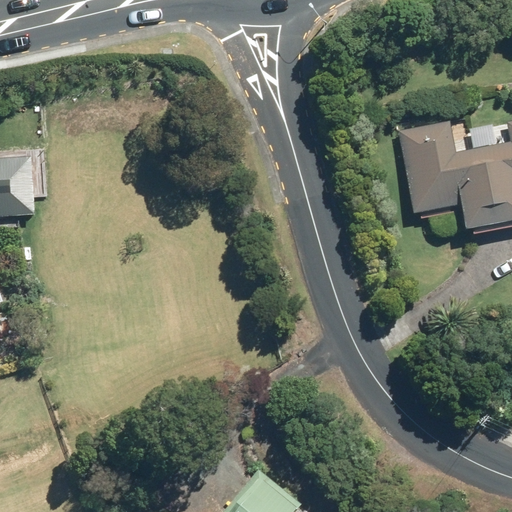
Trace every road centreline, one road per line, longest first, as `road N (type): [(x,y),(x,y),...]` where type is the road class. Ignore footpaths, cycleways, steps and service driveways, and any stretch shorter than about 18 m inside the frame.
road 1 (residential): [(511,476),(423,429),(376,378),(340,308),(305,194)]
road 2 (primary): [(215,0),(0,43)]
road 3 (residential): [(305,194),(242,34),(238,0)]
road 4 (residential): [(300,5),(289,94),(305,194)]
